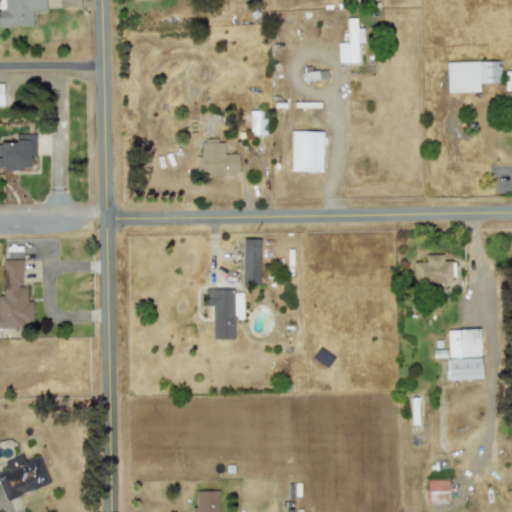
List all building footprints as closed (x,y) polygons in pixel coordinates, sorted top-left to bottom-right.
[(0,0),(0,26),(31,26),(31,11),(44,10),(43,0),(0,0)] [(338,63),(357,62),(357,43),(363,43),(362,28),(355,28),(355,18),(346,18),(347,42),(337,42),(338,63)] [(445,62),(445,92),(478,92),(478,83),(500,83),(499,61),(445,62)] [(265,134),(265,110),(249,110),(249,134),(265,134)] [(289,171),(320,172),(321,131),(290,131),(289,171)] [(34,134),(15,134),(14,142),(0,142),(0,169),(29,170),(29,158),(34,158),(34,134)] [(237,174),(237,153),(223,154),(223,139),(201,139),(201,156),(195,156),(195,169),(201,169),(201,175),(237,174)] [(259,239),(242,239),(241,284),(258,285),(259,239)] [(451,281),(450,261),(442,261),(441,254),(424,254),(424,261),(411,262),(412,283),(451,281)] [(21,259),(2,259),(2,296),(0,296),(0,328),(21,328),(21,323),(31,323),(31,301),(26,301),(26,286),(21,286),(21,259)] [(211,306),(212,339),(233,339),(233,319),(242,319),(241,293),(232,293),(232,288),(204,289),(204,306),(211,306)] [(445,330),(447,379),(480,378),(478,329),(445,330)] [(38,455),(23,461),(21,455),(4,461),(7,469),(0,471),(0,489),(4,500),(48,484),(38,455)] [(426,503),(447,503),(447,480),(426,480),(426,503)] [(195,490),(195,507),(191,507),(191,511),(217,511),(217,491),(195,490)]
